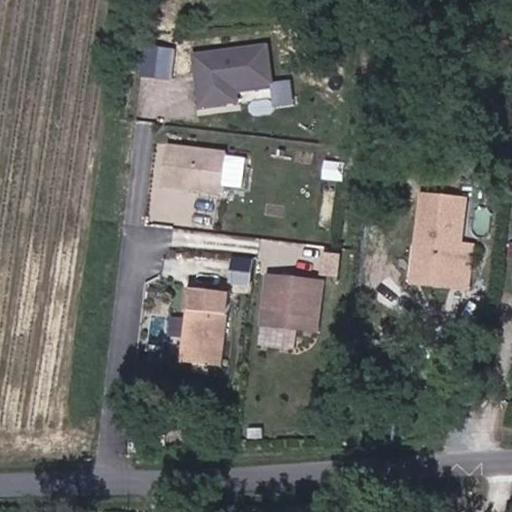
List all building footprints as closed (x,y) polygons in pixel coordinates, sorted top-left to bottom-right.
[(274,83),(269,47),(196,57),(203,108),(240,103),(238,89),(274,83)] [(157,72),(173,74),(176,51),(159,49),(157,72)] [(226,196),(230,155),(171,148),(166,189),(226,196)] [(344,180),(346,164),(328,162),(326,178),(344,180)] [(460,245),(464,199),(422,195),(418,252),(427,252),(426,285),(473,289),(476,246),(460,245)] [(331,252),(328,273),(343,275),(346,254),(331,252)] [(416,285),(426,285),(427,252),(418,252),(416,285)] [(334,283),(272,276),(266,328),(328,335),(334,283)] [(195,284),(186,361),(229,366),(238,289),(195,284)] [(174,314),(172,334),(188,335),(189,315),(174,314)]
